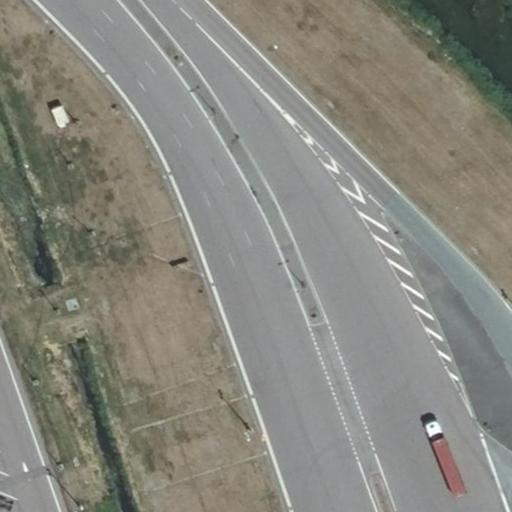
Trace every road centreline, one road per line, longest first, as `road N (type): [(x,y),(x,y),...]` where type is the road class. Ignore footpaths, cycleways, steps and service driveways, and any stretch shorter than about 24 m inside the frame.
road 1 (unclassified): [(453,511),(404,390),(299,183),(164,0)]
road 2 (unclassified): [(75,0),(152,89),(223,202),(342,511)]
